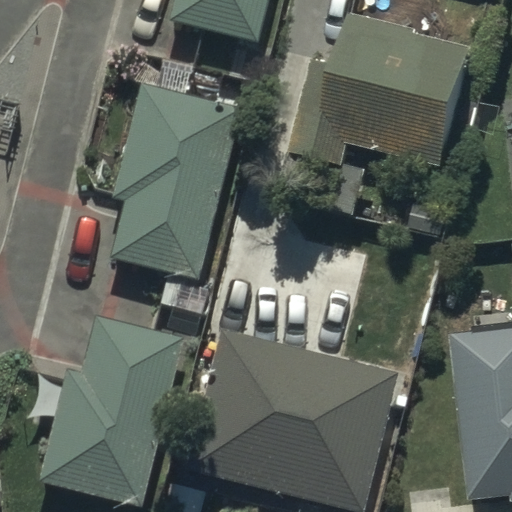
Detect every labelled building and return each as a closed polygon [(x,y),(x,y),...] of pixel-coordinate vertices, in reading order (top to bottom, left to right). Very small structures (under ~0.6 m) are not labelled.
[(267,0),(173,0),(168,22),(256,45),(267,0)] [(339,64),(318,59),(295,152),(346,164),(351,145),(449,169),(481,45),(352,13),(339,64)] [(243,107),(143,81),(112,199),(124,202),(108,264),(195,287),(243,107)] [(183,340),(96,319),(83,374),(65,370),(38,484),(142,510),(183,340)] [(511,327),(452,333),(469,499),(511,495),(511,504),(511,503),(511,327)] [(362,511),(396,375),(217,332),(183,471),(355,511),(362,511)]
